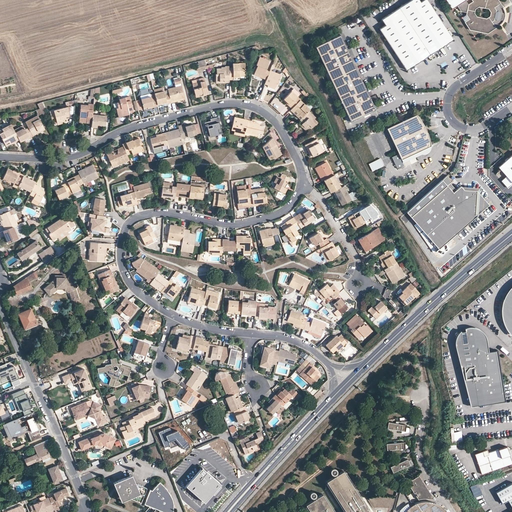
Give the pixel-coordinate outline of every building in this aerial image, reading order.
[(448,31),(427,0),(423,0),(421,2),(419,0),(410,0),(381,19),(385,25),(379,29),(406,70),(428,56),(430,59),(434,56),(432,54),(453,40),(451,36),(452,35),(449,30),(448,31)] [(446,0),(452,9),(457,5),(464,0),(446,0)] [(467,12),(468,5),(465,0),(464,0),(457,5),(461,11),(467,12)] [(467,12),(466,15),(469,19),(464,22),(469,30),(488,34),(500,26),(500,25),(501,24),(502,23),(503,22),(505,17),(505,14),(504,10),(503,8),(504,7),(498,0),(471,0),(473,2),(468,5),(467,12)] [(340,35),(315,46),(350,122),(375,110),(340,35)] [(362,61),(367,58),(364,51),(358,54),(362,61)] [(263,76),(267,78),(270,71),(266,70),(270,61),(260,57),(254,70),(264,74),(263,76)] [(234,77),(240,77),(240,75),(245,75),(245,69),(245,63),(233,63),(233,67),(229,67),(229,79),(234,79),(234,77)] [(361,73),(362,75),(373,72),(371,64),(364,66),(366,71),(361,73)] [(229,79),(229,67),(229,66),(225,66),(225,67),(221,67),(221,68),(216,68),(217,73),(215,73),(216,81),(225,81),(226,82),(229,82),(229,79)] [(270,70),(270,71),(267,78),(265,83),(269,85),(269,83),(272,84),(271,86),(275,87),(277,83),(278,84),(281,75),(270,70)] [(167,89),(169,94),(171,101),(185,98),(180,77),(173,79),(175,87),(167,89)] [(193,84),(195,95),(203,93),(203,95),(208,94),(204,77),(199,79),(200,82),(193,84)] [(264,96),(269,85),(265,83),(260,95),(264,96)] [(95,98),(95,93),(100,93),(100,88),(89,89),(90,99),(95,98)] [(164,91),(154,93),(155,98),(156,98),(157,104),(166,102),(167,103),(171,102),(171,101),(169,94),(165,95),(164,91)] [(288,105),(292,109),(297,103),(294,99),(297,96),(292,91),(284,99),(289,104),(288,105)] [(129,111),(129,112),(133,111),(129,95),(119,99),(119,102),(117,102),(118,107),(116,108),(118,114),(129,111)] [(157,104),(156,98),(151,99),(151,97),(141,99),(144,109),(148,108),(148,106),(153,105),(153,107),(158,106),(157,106),(157,104)] [(134,101),(136,111),(143,109),(140,100),(134,101)] [(300,100),(297,103),(292,109),(291,110),(294,113),(295,111),(297,113),(296,115),(298,117),(300,115),(302,118),(309,111),(310,109),(300,100)] [(93,114),(93,110),(88,110),(88,105),(81,104),(79,117),(86,117),(86,122),(92,123),(93,114)] [(50,114),(52,120),(56,119),(56,122),(62,121),(61,120),(65,119),(66,119),(66,118),(69,117),(69,106),(54,111),(54,113),(50,114)] [(309,111),(302,118),(301,119),(300,120),(303,122),(302,124),(309,130),(315,124),(316,124),(318,122),(314,119),(315,117),(309,111)] [(100,114),(93,114),(92,123),(92,124),(101,125),(105,125),(106,115),(100,114)] [(36,132),(44,127),(38,115),(25,122),(32,135),(32,136),(37,134),(36,132)] [(421,122),(416,115),(415,115),(386,128),(398,154),(391,157),(397,169),(404,166),(401,159),(430,146),(429,140),(428,134),(427,132),(426,132),(425,132),(425,131),(424,130),(424,129),(424,128),(424,127),(424,126),(423,124),(421,122)] [(212,121),(205,123),(209,137),(215,135),(215,134),(222,132),(219,117),(211,119),(212,121)] [(249,121),(249,120),(235,117),(232,130),(236,130),(246,133),(246,132),(249,121)] [(32,135),(25,122),(24,119),(18,122),(17,121),(11,124),(12,127),(17,137),(19,139),(20,141),(32,135)] [(300,120),(298,122),(308,132),(309,130),(302,124),(303,122),(300,120)] [(261,124),(249,121),(246,132),(258,135),(259,134),(263,135),(265,127),(260,126),(261,124)] [(0,133),(12,127),(11,124),(0,129),(0,133)] [(197,135),(194,125),(189,126),(183,128),(182,126),(178,127),(179,129),(181,139),(183,139),(197,135)] [(17,137),(12,127),(0,133),(0,134),(4,143),(9,141),(17,137)] [(181,139),(179,129),(166,133),(169,145),(170,148),(183,144),(181,139)] [(169,145),(166,133),(162,134),(162,136),(157,138),(151,139),(153,149),(169,145)] [(276,144),(272,137),(263,146),(269,159),(275,156),(276,157),(280,155),(274,145),(276,144)] [(305,144),(307,148),(308,147),(313,156),(323,150),(316,138),(305,144)] [(133,142),(123,146),(126,153),(131,151),(131,152),(136,150),(137,151),(141,148),(139,142),(140,142),(140,140),(134,143),(133,142)] [(123,146),(122,144),(117,146),(116,152),(114,153),(112,148),(105,151),(109,160),(114,158),(116,163),(128,158),(126,153),(123,146)] [(511,155),(498,167),(501,170),(507,177),(501,182),(508,189),(511,184),(511,155)] [(369,164),(372,172),(384,167),(380,159),(369,164)] [(323,180),(325,179),(333,174),(326,161),(315,167),(322,181),(323,180)] [(79,171),(80,174),(83,181),(87,179),(88,182),(91,181),(99,177),(94,165),(79,171)] [(24,176),(24,175),(19,173),(18,175),(13,173),(14,171),(9,169),(4,178),(15,183),(19,185),(24,176)] [(80,174),(72,178),(73,180),(69,182),(72,190),(74,193),(82,190),(80,185),(84,183),(83,181),(80,174)] [(286,188),(285,188),(284,187),(287,182),(288,183),(291,178),(283,174),(282,176),(279,174),(275,181),(277,183),(274,187),(283,193),(286,188)] [(334,174),(333,174),(325,179),(328,184),(326,185),(330,192),(334,190),(341,187),(334,174)] [(409,216),(416,224),(418,226),(416,228),(420,232),(422,231),(438,249),(490,205),(479,193),(480,188),(462,187),(460,185),(456,190),(453,192),(446,185),(449,183),(452,181),(448,175),(404,214),(407,218),(409,216)] [(36,182),(24,176),(19,185),(19,186),(31,192),(35,185),(36,182)] [(69,182),(63,184),(64,186),(60,188),(55,190),(60,199),(69,195),(68,192),(72,190),(69,182)] [(149,182),(134,186),(135,189),(137,199),(141,198),(141,196),(147,194),(152,192),(149,182)] [(190,185),(180,183),(180,188),(176,188),(175,196),(179,196),(179,194),(184,195),(184,197),(189,197),(190,186),(190,185)] [(204,184),(190,183),(190,185),(190,186),(189,197),(193,198),(193,196),(202,197),(203,187),(204,184)] [(456,190),(449,183),(446,185),(453,192),(456,190)] [(172,185),(163,184),(161,195),(170,196),(170,198),(175,198),(175,196),(176,188),(176,186),(172,185)] [(44,192),(39,190),(40,187),(35,185),(31,192),(30,195),(34,197),(33,199),(32,199),(31,201),(32,202),(31,203),(38,206),(45,193),(44,192)] [(343,185),(341,187),(334,190),(342,204),(351,200),(343,185)] [(259,192),(259,188),(251,190),(253,204),(253,206),(257,205),(257,203),(267,202),(266,196),(265,196),(264,192),(263,192),(259,192)] [(137,199),(135,189),(129,191),(130,193),(121,196),(122,200),(123,205),(128,204),(138,201),(137,199)] [(253,204),(251,190),(246,191),(245,189),(237,190),(238,203),(241,203),(242,205),(253,204)] [(279,191),(276,197),(283,201),(286,195),(279,191)] [(212,206),(217,207),(217,204),(223,205),(223,207),(227,208),(227,204),(225,203),(225,194),(214,193),(212,206)] [(104,206),(105,200),(96,199),(94,211),(95,211),(94,215),(103,216),(105,207),(104,206)] [(370,205),(359,211),(365,222),(372,218),(373,220),(378,218),(377,216),(379,215),(377,211),(370,205)] [(299,216),(312,208),(311,206),(298,214),(299,216)] [(299,216),(298,214),(294,216),(298,223),(300,227),(318,216),(312,208),(299,216)] [(348,218),(350,221),(352,220),(357,228),(365,223),(365,222),(359,211),(348,218)] [(15,227),(18,225),(14,215),(11,216),(10,212),(1,215),(4,220),(6,226),(5,227),(6,230),(14,227),(15,227)] [(94,215),(92,214),(91,222),(92,223),(91,230),(103,232),(104,228),(104,225),(106,217),(103,216),(94,215)] [(67,232),(71,229),(71,228),(75,225),(68,216),(66,217),(65,215),(47,227),(51,232),(48,234),(53,240),(58,237),(57,236),(65,230),(67,232)] [(298,223),(294,216),(285,222),(287,225),(288,226),(283,229),(285,233),(286,233),(291,241),(296,239),(297,238),(298,233),(293,226),(298,223)] [(147,229),(139,233),(143,242),(155,236),(150,224),(146,227),(147,229)] [(184,229),(184,227),(170,224),(167,239),(181,241),(183,232),(184,229)] [(418,226),(416,224),(411,228),(433,253),(438,249),(422,231),(420,232),(416,228),(418,226)] [(14,227),(6,230),(4,231),(9,244),(19,239),(14,227)] [(38,231),(36,227),(28,234),(30,237),(38,231)] [(270,227),(259,230),(263,246),(274,243),(270,227)] [(67,232),(65,230),(57,236),(58,237),(60,240),(68,234),(67,232)] [(189,233),(183,232),(181,241),(181,247),(184,248),(184,249),(192,251),(195,234),(189,233)] [(371,236),(369,232),(358,239),(361,244),(364,243),(367,249),(381,241),(376,233),(371,236)] [(323,240),(321,236),(319,237),(317,233),(308,238),(311,242),(312,242),(314,245),(318,243),(321,248),(326,245),(329,243),(327,238),(323,240)] [(243,235),(236,235),(235,240),(236,247),(243,247),(243,250),(250,250),(250,237),(246,237),(243,237),(243,235)] [(36,250),(40,247),(35,239),(16,253),(21,260),(36,250)] [(222,240),(222,239),(216,239),(216,241),(212,241),(208,241),(208,252),(212,252),(222,252),(222,250),(222,240)] [(235,240),(229,240),(222,240),(222,250),(235,250),(236,247),(235,240)] [(332,241),(329,243),(326,245),(329,249),(333,247),(338,255),(339,254),(332,241)] [(90,242),(90,248),(93,248),(93,255),(89,255),(89,260),(103,261),(104,247),(106,247),(109,247),(110,243),(90,242)] [(326,245),(321,248),(320,248),(322,253),(325,252),(330,260),(338,255),(333,247),(329,249),(326,245)] [(54,252),(50,246),(43,250),(39,253),(44,259),(54,252)] [(383,253),(381,255),(385,262),(383,263),(381,264),(385,270),(396,263),(390,252),(384,255),(383,253)] [(138,266),(144,258),(140,255),(132,259),(134,263),(138,266)] [(157,273),(159,270),(144,258),(138,266),(136,268),(148,277),(146,278),(150,281),(157,273)] [(397,263),(396,263),(385,270),(387,273),(388,272),(392,279),(390,280),(393,284),(405,277),(397,263)] [(135,269),(146,278),(148,277),(136,268),(135,269)] [(97,274),(100,281),(103,279),(107,289),(108,294),(119,289),(117,285),(115,285),(112,278),(114,277),(110,269),(97,274)] [(32,288),(29,280),(37,276),(35,271),(13,286),(17,295),(32,288)] [(75,287),(78,284),(74,281),(76,278),(70,273),(67,277),(66,277),(66,276),(60,276),(58,278),(55,279),(50,282),(51,283),(44,288),(48,293),(51,290),(53,291),(57,289),(57,287),(64,286),(65,288),(69,291),(70,290),(71,295),(77,292),(75,287)] [(168,281),(157,273),(150,281),(155,285),(154,286),(161,291),(168,281)] [(294,273),(290,283),(300,288),(300,290),(298,293),(302,295),(309,280),(294,273)] [(416,274),(411,277),(409,278),(412,283),(419,277),(416,274)] [(170,279),(168,281),(161,291),(164,293),(165,292),(174,298),(181,288),(170,279)] [(335,290),(331,286),(329,286),(326,283),(318,290),(321,293),(319,295),(323,300),(329,294),(333,298),(338,294),(340,292),(337,288),(335,290)] [(402,293),(399,296),(406,303),(414,295),(413,294),(418,290),(410,283),(401,291),(402,293)] [(507,295),(506,296),(505,298),(505,299),(504,302),(503,305),(502,309),(502,313),(503,317),(503,321),(505,324),(506,328),(509,332),(511,334),(511,332),(511,287),(510,289),(509,292),(507,295)] [(201,306),(202,304),(205,292),(191,288),(187,302),(201,306)] [(206,290),(205,292),(202,304),(216,308),(217,303),(216,302),(219,293),(206,290)] [(165,292),(164,293),(163,294),(172,300),(174,298),(165,292)] [(338,294),(333,298),(330,300),(341,313),(348,307),(340,298),(341,297),(338,294)] [(406,303),(399,296),(397,297),(404,305),(406,303)] [(120,313),(122,311),(129,316),(137,306),(125,297),(120,302),(121,303),(116,309),(120,313)] [(242,315),(243,304),(238,304),(239,301),(229,300),(228,311),(237,312),(237,314),(242,315)] [(256,303),(257,301),(243,300),(243,304),(242,315),(255,316),(256,306),(256,303)] [(373,307),(371,306),(367,309),(372,315),(374,313),(377,316),(387,307),(380,300),(376,303),(373,307)] [(255,318),(259,319),(259,317),(267,318),(275,319),(276,307),(268,307),(268,308),(261,307),(261,306),(256,306),(255,316),(255,318)] [(19,314),(24,328),(37,323),(31,309),(19,314)] [(306,321),(307,320),(303,319),(304,315),(291,310),(287,320),(294,323),(300,325),(299,328),(303,329),(303,328),(306,321)] [(154,321),(150,319),(148,318),(148,316),(149,314),(145,313),(140,327),(146,329),(145,331),(150,333),(151,329),(155,331),(157,326),(153,324),(154,321)] [(347,323),(349,325),(350,325),(353,328),(351,329),(350,330),(357,336),(360,333),(362,335),(364,337),(372,330),(367,324),(364,326),(363,324),(364,323),(360,318),(361,318),(359,316),(359,317),(356,314),(347,323)] [(311,323),(306,321),(303,328),(308,330),(309,329),(312,330),(322,334),(325,323),(313,318),(311,323)] [(455,344),(471,406),(505,400),(497,350),(489,351),(487,339),(483,332),(478,328),(470,327),(466,327),(460,331),(457,335),(456,341),(455,344)] [(194,348),(197,337),(192,335),(192,336),(184,335),(184,337),(180,336),(177,349),(188,352),(189,348),(194,349),(194,348)] [(342,343),(343,345),(347,342),(340,335),(337,337),(336,335),(325,345),(332,352),(335,350),(342,343)] [(209,345),(210,343),(210,342),(205,341),(205,339),(197,337),(194,348),(194,349),(193,353),(207,356),(209,345)] [(149,344),(138,340),(133,355),(144,359),(149,344)] [(222,361),(225,347),(220,346),(219,347),(209,345),(207,356),(207,357),(222,361)] [(228,350),(229,348),(225,347),(222,361),(222,362),(234,365),(237,352),(233,351),(228,350)] [(276,360),(279,351),(264,347),(260,361),(267,363),(267,361),(276,363),(276,360)] [(283,349),(279,348),(279,351),(276,360),(293,365),(296,354),(289,352),(283,351),(283,349)] [(104,366),(97,368),(98,373),(105,371),(110,378),(108,384),(112,385),(114,380),(117,381),(118,377),(120,378),(122,373),(123,369),(129,371),(130,368),(116,362),(115,358),(110,359),(111,363),(106,365),(105,364),(104,366)] [(313,365),(306,358),(296,370),(300,373),(299,373),(304,378),(306,377),(309,380),(311,377),(314,379),(315,380),(319,376),(316,373),(317,371),(314,368),(312,366),(313,365)] [(40,362),(31,366),(37,381),(42,379),(43,378),(39,369),(42,368),(40,362)] [(16,372),(15,369),(14,365),(7,368),(5,363),(0,365),(0,379),(0,380),(9,376),(10,379),(13,386),(21,383),(16,372)] [(197,368),(194,372),(186,384),(188,386),(194,390),(198,384),(204,376),(205,373),(197,368)] [(72,381),(73,383),(77,382),(77,383),(80,382),(84,391),(91,388),(83,369),(70,375),(69,374),(62,377),(64,384),(72,381)] [(133,377),(131,372),(129,371),(123,369),(122,373),(127,376),(126,378),(129,379),(133,377)] [(231,375),(228,373),(221,371),(218,372),(217,379),(218,381),(221,379),(231,375)] [(237,390),(234,383),(231,375),(221,379),(227,394),(229,393),(230,397),(238,393),(240,392),(239,389),(237,390)] [(150,386),(145,385),(145,387),(140,387),(139,385),(134,387),(141,403),(144,401),(144,397),(149,398),(150,386)] [(314,396),(318,390),(311,385),(307,390),(314,396)] [(194,390),(188,386),(186,389),(188,391),(182,400),(191,405),(197,397),(199,393),(194,390)] [(141,403),(134,387),(129,389),(132,394),(134,393),(137,400),(139,399),(140,403),(141,403)] [(288,391),(284,388),(281,391),(280,390),(280,389),(273,397),(281,404),(282,405),(291,395),(295,398),(299,394),(292,387),(288,391)] [(30,404),(26,393),(25,393),(23,389),(11,394),(13,398),(14,398),(17,396),(23,410),(22,410),(24,415),(32,412),(30,407),(29,405),(30,404)] [(188,391),(186,389),(180,398),(182,400),(188,391)] [(314,396),(317,399),(323,393),(320,390),(314,396)] [(238,393),(230,397),(226,398),(232,412),(235,411),(244,407),(238,393)] [(286,409),(295,398),(291,395),(282,405),(286,409)] [(23,410),(17,396),(14,398),(20,411),(22,410),(23,410)] [(199,399),(197,397),(191,405),(194,407),(199,399)] [(273,397),(270,400),(273,402),(271,404),(267,408),(272,414),(281,404),(273,397)] [(86,401),(79,404),(71,407),(74,414),(76,414),(78,419),(85,416),(85,414),(87,413),(88,415),(95,417),(98,424),(107,421),(104,414),(102,415),(100,411),(100,410),(99,409),(101,404),(93,400),(91,406),(87,405),(86,401)] [(143,423),(142,423),(141,420),(144,419),(155,414),(152,407),(138,413),(138,415),(132,417),(133,418),(122,423),(123,426),(119,427),(124,439),(135,435),(133,430),(131,427),(136,425),(137,426),(143,423)] [(245,407),(244,407),(235,411),(240,424),(251,419),(245,407)] [(37,421),(33,412),(32,412),(24,415),(28,424),(19,427),(16,419),(5,423),(7,426),(6,426),(10,436),(11,435),(12,438),(29,431),(33,440),(40,437),(37,430),(34,422),(37,421)] [(407,425),(389,422),(388,428),(406,432),(407,425)] [(10,441),(28,434),(31,441),(33,440),(29,431),(12,438),(11,435),(10,436),(6,426),(7,426),(5,423),(3,424),(10,441)] [(229,427),(233,437),(238,435),(234,425),(229,427)] [(172,433),(169,428),(159,432),(164,447),(169,445),(170,447),(179,444),(185,450),(189,446),(188,445),(189,444),(178,431),(172,433)] [(244,453),(253,450),(252,449),(257,447),(256,443),(264,440),(260,430),(255,432),(257,437),(249,440),(247,436),(239,440),(244,453)] [(115,437),(104,433),(98,435),(94,437),(90,438),(90,437),(78,442),(81,449),(94,444),(97,443),(97,444),(98,444),(99,444),(100,444),(101,444),(102,443),(105,444),(111,447),(115,437)] [(48,443),(47,439),(35,444),(39,452),(26,458),(29,464),(44,457),(45,460),(51,458),(45,444),(48,443)] [(511,463),(511,462),(506,446),(488,452),(487,450),(482,451),(484,456),(486,455),(492,470),(511,463)] [(481,474),(492,470),(486,455),(484,456),(482,451),(474,454),(481,474)] [(411,465),(408,459),(391,467),(393,473),(411,465)] [(62,479),(56,465),(47,468),(53,483),(62,479)] [(204,502),(213,493),(214,494),(221,486),(220,485),(221,484),(207,471),(206,472),(205,471),(204,472),(201,469),(186,486),(204,502)] [(345,511),(369,511),(367,508),(366,509),(363,503),(364,503),(343,471),(326,482),(345,511)] [(409,485),(419,500),(422,499),(425,499),(429,499),(432,500),(435,500),(420,476),(412,480),(410,480),(409,485)] [(136,484),(135,483),(125,478),(118,481),(114,483),(116,488),(118,493),(130,498),(140,502),(142,498),(143,498),(145,492),(147,488),(136,484)] [(511,507),(511,481),(495,491),(502,502),(507,499),(511,507)] [(150,490),(149,493),(146,499),(157,509),(164,511),(174,511),(175,508),(174,502),(171,494),(165,487),(159,482),(152,490),(150,490)] [(475,498),(483,495),(479,484),(471,487),(475,498)] [(48,497),(53,509),(54,511),(58,509),(57,506),(61,505),(58,499),(60,498),(63,497),(62,496),(65,495),(65,496),(68,495),(65,488),(53,493),(54,495),(48,497)] [(334,511),(322,494),(305,505),(310,511),(334,511)] [(53,509),(48,497),(30,505),(32,510),(35,509),(36,511),(37,511),(41,510),(45,509),(46,511),(53,509)] [(157,509),(146,499),(144,504),(157,509)] [(447,511),(446,511),(444,509),(442,507),(440,505),(437,504),(434,502),(431,502),(428,501),(425,501),(422,502),(419,503),(416,504),(413,505),(411,507),(408,509),(406,511),(405,511),(447,511)]
